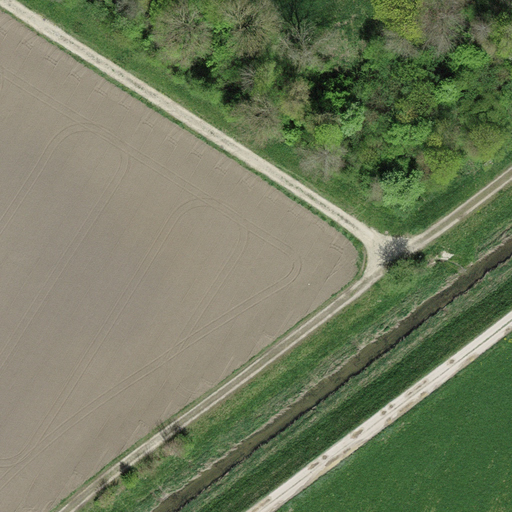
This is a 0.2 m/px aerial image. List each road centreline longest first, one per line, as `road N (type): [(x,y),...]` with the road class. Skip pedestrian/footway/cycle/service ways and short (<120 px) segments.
road 1 (track): [(10,0),(392,252)]
road 2 (track): [(65,511),(362,284),(392,252)]
road 3 (track): [(511,314),(249,511)]
road 4 (track): [(392,252),(511,172)]
